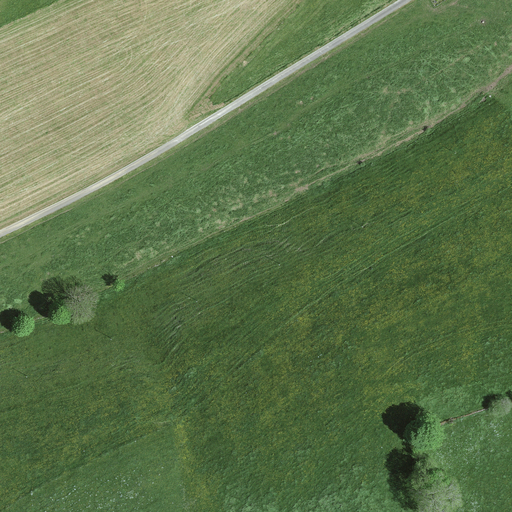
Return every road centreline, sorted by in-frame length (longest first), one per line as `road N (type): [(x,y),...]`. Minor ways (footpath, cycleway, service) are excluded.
road 1 (unclassified): [(406,0),(168,146),(0,234)]
road 2 (track): [(184,136),(199,103),(298,0)]
